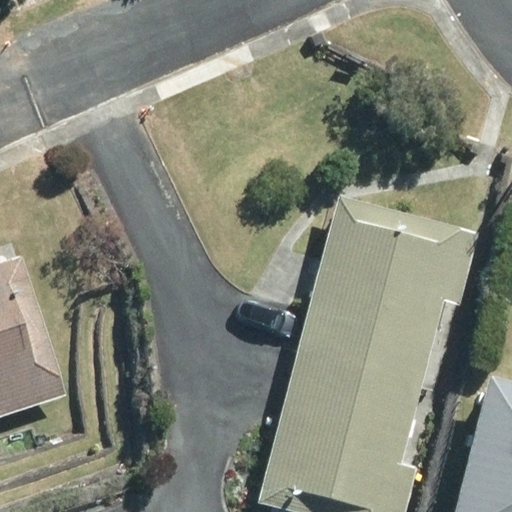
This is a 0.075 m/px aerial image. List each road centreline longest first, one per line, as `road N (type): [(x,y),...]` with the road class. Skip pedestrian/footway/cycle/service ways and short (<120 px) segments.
road 1 (residential): [(0,133),(297,0)]
road 2 (residential): [(412,0),(511,68)]
